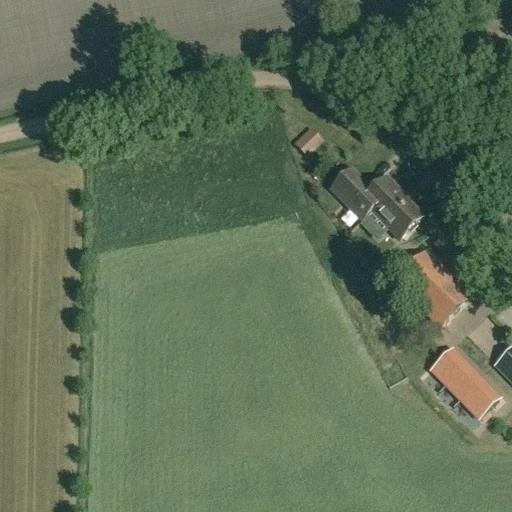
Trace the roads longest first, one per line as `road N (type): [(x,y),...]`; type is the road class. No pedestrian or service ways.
road 1 (track): [(89,110),(270,77),(362,106)]
road 2 (unclassified): [(511,205),(362,106)]
